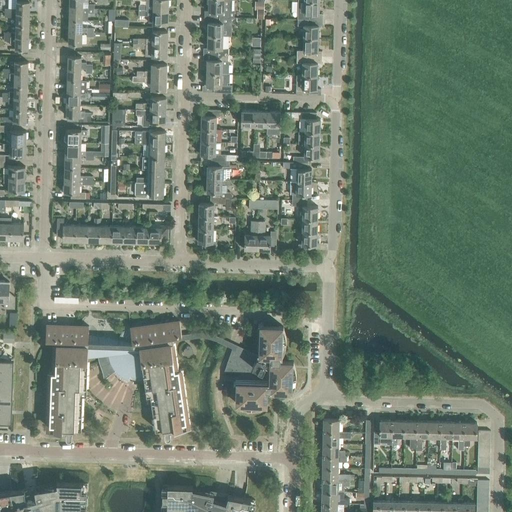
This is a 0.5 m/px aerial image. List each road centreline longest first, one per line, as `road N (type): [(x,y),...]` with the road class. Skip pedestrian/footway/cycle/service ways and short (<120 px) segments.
road 1 (residential): [(294,459),(0,449)]
road 2 (residential): [(495,511),(498,424),(489,409),(326,400)]
road 3 (residential): [(42,258),(45,0)]
road 4 (residential): [(331,266),(336,100)]
road 5 (residential): [(180,263),(183,97)]
road 6 (residential): [(336,100),(183,97)]
road 7 (residential): [(331,266),(180,263)]
road 8 (residential): [(180,263),(42,258)]
road 9 (residential): [(326,400),(331,266)]
